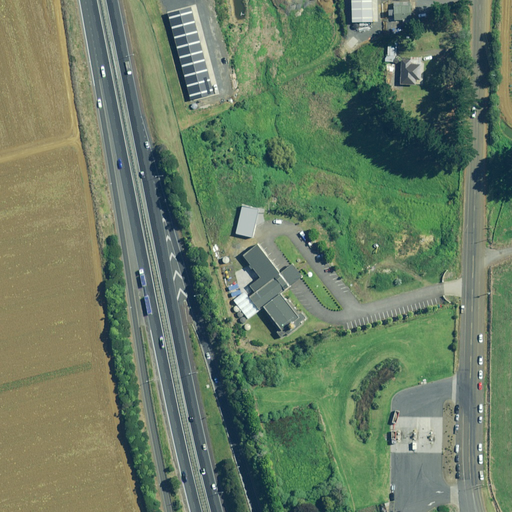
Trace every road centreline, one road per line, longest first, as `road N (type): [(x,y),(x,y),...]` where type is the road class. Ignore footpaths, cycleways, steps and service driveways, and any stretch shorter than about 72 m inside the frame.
road 1 (secondary): [(471,499),(466,386),(481,0)]
road 2 (motorway): [(193,511),(94,23)]
road 3 (motorway): [(168,511),(133,340),(94,23)]
road 4 (motorway): [(139,138),(256,511)]
road 5 (motorway): [(139,138),(215,511)]
road 6 (motorway): [(109,0),(139,138)]
